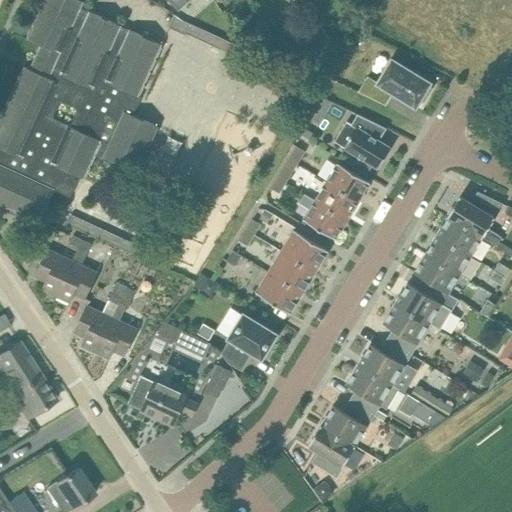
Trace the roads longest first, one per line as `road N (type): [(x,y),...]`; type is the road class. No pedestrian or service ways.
road 1 (residential): [(161,509),(253,439),(295,390),(438,138)]
road 2 (residential): [(161,509),(0,271)]
